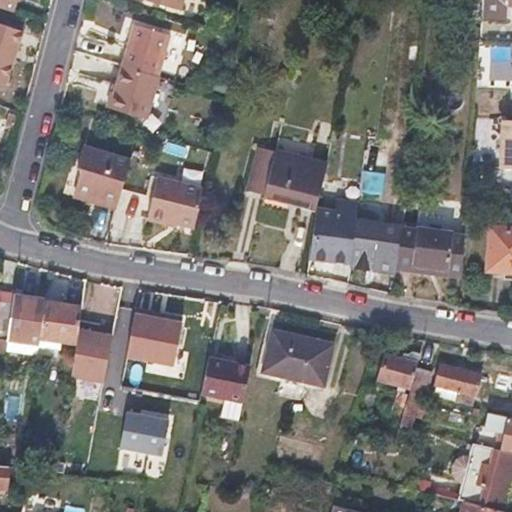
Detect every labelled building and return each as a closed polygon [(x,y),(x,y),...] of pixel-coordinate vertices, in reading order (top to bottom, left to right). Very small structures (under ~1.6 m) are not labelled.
[(0,0),(0,8),(12,13),(16,0),(0,0)] [(140,0),(179,11),(182,0),(140,0)] [(509,18),(510,8),(511,0),(482,0),(482,16),(509,18)] [(22,32),(0,24),(0,84),(5,86),(22,32)] [(133,26),(122,66),(157,77),(169,36),(133,26)] [(146,119),(158,77),(157,77),(122,66),(114,93),(111,92),(107,107),(146,119)] [(511,119),(502,119),(500,167),(511,167),(511,119)] [(365,149),(377,151),(389,153),(392,138),(367,134),(365,149)] [(118,203),(131,160),(84,147),(78,169),(82,170),(76,190),(118,203)] [(266,194),(277,152),(260,147),(250,189),(266,194)] [(317,207),(322,186),(328,164),(277,152),(266,194),(317,207)] [(360,183),(358,200),(381,204),(385,176),(362,172),(360,183)] [(192,228),(203,188),(174,181),(157,177),(147,220),(165,224),(166,222),(192,228)] [(339,198),(358,200),(360,183),(342,182),(339,198)] [(118,203),(76,190),(75,196),(116,209),(118,203)] [(351,256),(355,227),(356,221),(358,202),(337,199),(336,209),(317,208),(310,256),(350,262),(351,256)] [(511,212),(511,213),(492,211),(487,268),(511,269),(511,212)] [(356,221),(355,227),(351,256),(350,262),(350,268),(373,270),(380,224),(377,224),(378,215),(366,214),(365,222),(356,221)] [(399,265),(405,220),(403,220),(397,264),(399,265)] [(422,223),(405,220),(399,265),(413,268),(414,262),(448,267),(447,273),(462,275),(470,232),(466,231),(457,229),(457,234),(421,228),(422,223)] [(414,262),(413,268),(447,273),(448,267),(414,262)] [(8,337),(14,293),(0,291),(0,367),(3,368),(5,354),(8,337)] [(46,297),(14,293),(8,337),(39,342),(40,336),(45,303),(46,297)] [(83,308),(45,303),(40,336),(77,341),(83,308)] [(338,347),(307,339),(276,331),(265,372),(327,389),(338,347)] [(17,355),(5,354),(3,368),(3,369),(15,370),(17,355)] [(411,388),(416,370),(418,362),(388,354),(381,379),(411,388)] [(244,405),(248,386),(252,368),(213,359),(204,395),(227,401),(244,405)] [(475,403),(479,389),(483,374),(443,362),(438,384),(461,390),(459,399),(475,403)] [(431,375),(416,370),(411,388),(409,395),(408,398),(416,400),(424,402),(431,375)] [(405,408),(408,398),(409,395),(399,392),(395,405),(405,408)] [(378,395),(369,393),(365,411),(372,412),(378,395)] [(422,415),(425,402),(424,402),(416,400),(408,398),(405,408),(400,425),(412,427),(414,413),(422,415)] [(240,422),(244,405),(227,401),(223,418),(240,422)] [(511,415),(490,409),(488,417),(486,424),(500,428),(495,447),(511,451),(511,415)] [(472,442),(457,499),(465,501),(488,507),(500,511),(511,464),(511,451),(495,447),(472,442)] [(3,488),(24,490),(29,469),(5,466),(3,484),(3,488)] [(505,511),(500,511),(488,507),(465,501),(462,511),(505,511)]
